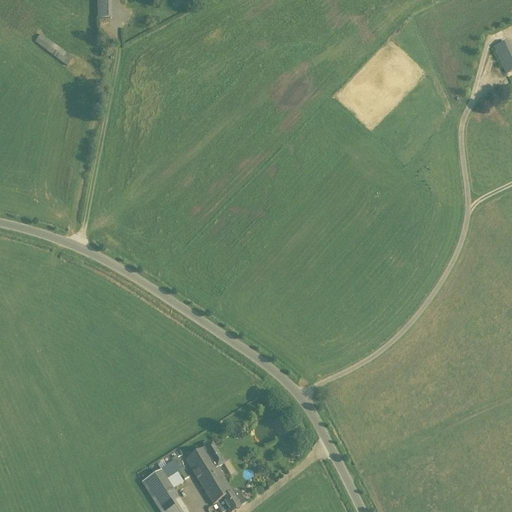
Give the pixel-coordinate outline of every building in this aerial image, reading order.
[(67,68),(73,59),(41,35),(35,43),(67,68)] [(502,67),(511,62),(511,54),(506,42),(493,48),(502,67)] [(281,429),(284,435),(290,431),(287,426),(281,429)] [(224,464),(212,444),(185,461),(213,505),(215,504),(220,511),(223,511),(228,509),(229,511),(233,511),(241,507),(233,493),(232,494),(220,473),(221,472),(218,468),(224,464)] [(173,463),(161,470),(161,471),(168,481),(180,473),(184,480),(189,477),(177,457),(172,460),(173,463)] [(187,511),(168,481),(161,471),(142,484),(159,511),(187,511)]
